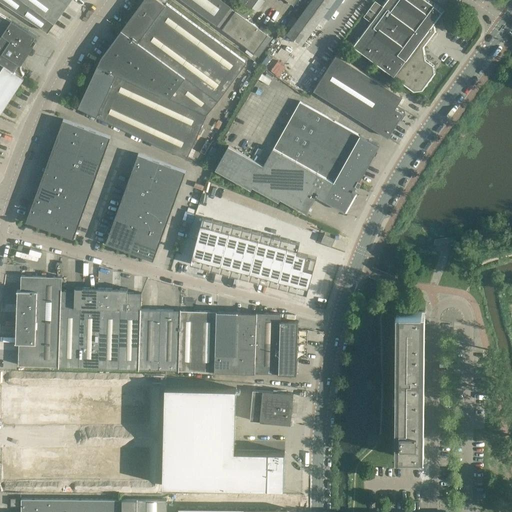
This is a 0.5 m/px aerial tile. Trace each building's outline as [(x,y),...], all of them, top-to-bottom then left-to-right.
[(0,0),(48,32),(70,0),(0,0)] [(97,65),(78,107),(97,116),(96,117),(186,158),(206,115),(218,101),(246,62),(166,3),(165,4),(159,0),(142,0),(121,30),(122,31),(110,48),(102,59),(99,65),(97,65)] [(219,0),(181,0),(259,56),(272,38),(219,0)] [(311,0),(287,34),(302,44),(334,0),(311,0)] [(441,12),(424,0),(387,0),(354,46),(414,91),(423,90),(435,74),(433,66),(425,60),(421,43),(423,43),(432,31),(434,31),(432,24),(441,12)] [(230,8),(245,19),(248,15),(233,4),(230,8)] [(0,13),(0,108),(1,109),(24,74),(22,70),(21,65),(22,61),(23,57),(36,37),(0,13)] [(336,55),(333,58),(313,90),(388,137),(403,113),(402,109),(396,105),(402,97),(336,55)] [(300,101),(268,158),(264,166),(229,146),(215,170),(251,189),(253,187),(279,201),(280,199),(306,213),(317,194),(344,209),(359,182),(374,156),(379,146),(300,101)] [(110,137),(63,120),(26,222),(73,239),(110,137)] [(237,144),(234,149),(255,161),(258,156),(237,144)] [(185,171),(138,154),(105,243),(153,260),(185,171)] [(203,217),(190,264),(307,294),(317,257),(297,252),(300,243),(203,217)] [(321,242),(332,247),(335,239),(325,234),(321,242)] [(15,341),(15,343),(19,343),(19,350),(18,365),(59,366),(99,368),(139,369),(179,370),(215,371),(217,371),(229,372),(255,372),(280,373),(297,374),(298,332),(298,330),(298,326),(298,322),(298,321),(281,321),(281,313),(257,313),(249,313),(232,312),(226,312),(223,312),(222,312),(217,312),(184,311),(181,310),(173,310),(156,310),(149,310),(141,309),(141,293),(128,293),(128,289),(112,289),(101,288),(75,288),(75,291),(67,291),(61,291),(62,277),(57,277),(46,277),(21,276),(20,291),(17,291),(16,305),(15,341)] [(425,313),(425,312),(396,312),(397,312),(396,456),(395,456),(395,457),(424,457),(424,456),(420,456),(421,442),(422,442),(423,436),(422,429),(421,429),(422,313),(425,313)] [(235,450),(236,388),(165,387),(163,485),(284,488),(285,452),(235,450)] [(146,390),(2,389),(2,423),(146,424),(146,390)] [(294,394),(254,390),(251,420),(291,424),(294,394)] [(2,450),(2,479),(146,479),(146,451),(2,450)] [(166,511),(167,500),(162,500),(122,500),(21,499),(20,511),(166,511)]
